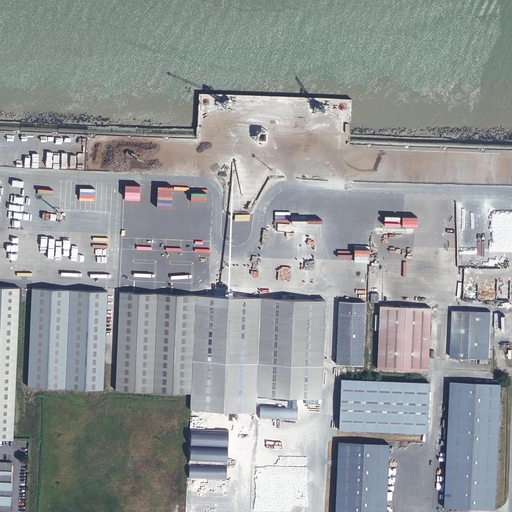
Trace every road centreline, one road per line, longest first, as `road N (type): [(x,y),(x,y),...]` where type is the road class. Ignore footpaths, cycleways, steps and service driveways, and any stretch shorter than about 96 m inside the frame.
road 1 (unclassified): [(511,191),(292,184),(265,197),(246,244),(227,247),(215,227),(214,193),(196,180),(0,173)]
road 2 (unknown): [(438,267),(444,334),(429,481),(431,502),(448,511)]
